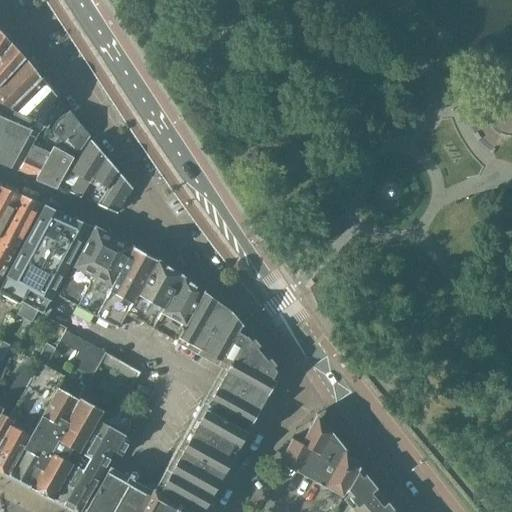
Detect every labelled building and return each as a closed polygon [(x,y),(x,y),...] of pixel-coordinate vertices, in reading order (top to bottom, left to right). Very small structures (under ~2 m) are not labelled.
[(0,31),(0,59),(11,44),(0,31)] [(11,44),(0,59),(0,84),(25,59),(11,44)] [(0,103),(11,109),(41,80),(25,59),(0,84),(0,103)] [(41,80),(11,109),(45,126),(57,101),(58,101),(41,80)] [(52,135),(76,152),(87,137),(69,114),(52,135)] [(0,134),(0,163),(18,171),(31,146),(38,134),(7,120),(0,134)] [(105,157),(91,140),(71,172),(79,177),(69,193),(80,198),(91,179),(105,157)] [(18,171),(35,178),(49,154),(31,146),(18,171)] [(49,154),(35,178),(57,187),(73,158),(53,147),(49,154)] [(117,171),(105,157),(91,179),(99,184),(96,188),(104,193),(117,171)] [(117,171),(104,193),(97,205),(116,213),(132,189),(117,171)] [(0,232),(20,195),(0,186),(0,232)] [(0,277),(40,203),(20,195),(0,232),(0,277)] [(45,205),(2,283),(45,307),(90,226),(45,205)] [(133,246),(94,228),(58,296),(94,316),(133,246)] [(133,246),(94,316),(118,329),(122,321),(156,261),(133,246)] [(156,261),(122,321),(149,336),(182,276),(156,261)] [(182,276),(149,336),(172,348),(178,338),(203,291),(182,276)] [(229,365),(221,379),(263,402),(280,372),(281,371),(230,311),(220,304),(203,291),(178,338),(197,348),(229,365)] [(263,402),(221,379),(214,391),(256,414),(263,402)] [(107,411),(56,384),(30,434),(8,475),(56,501),(100,420),(107,411)] [(201,511),(256,414),(214,391),(209,401),(218,406),(214,413),(205,408),(156,499),(108,472),(84,511),(201,511)] [(0,409),(2,405),(0,404),(0,441),(10,423),(13,418),(0,411),(0,409)] [(132,438),(100,420),(56,501),(76,511),(79,511),(108,464),(116,449),(122,453),(132,438)] [(30,434),(10,423),(0,441),(0,471),(8,475),(30,434)] [(344,493),(345,493),(360,468),(359,467),(324,423),(311,424),(300,443),(291,438),(283,454),(287,467),(341,496),(342,497),(344,493)] [(395,511),(360,468),(345,493),(360,511),(395,511)]
